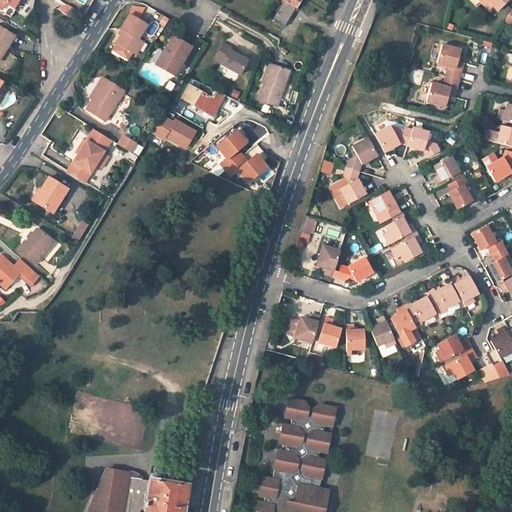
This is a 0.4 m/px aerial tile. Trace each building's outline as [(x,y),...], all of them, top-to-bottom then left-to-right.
[(298,0),(282,0),(271,19),(283,25),(298,0)] [(72,18),(76,10),(63,3),(59,12),(72,18)] [(129,14),(139,18),(143,8),(132,4),(129,14)] [(511,4),(510,4),(502,19),(511,22),(511,4)] [(7,6),(3,13),(11,17),(15,11),(7,6)] [(148,26),(130,15),(122,29),(124,31),(117,43),(135,55),(143,41),(140,39),(148,26)] [(0,56),(16,32),(0,22),(0,56)] [(191,45),(172,34),(163,49),(166,50),(158,65),(175,75),(191,45)] [(441,72),(455,76),(461,59),(454,57),(458,45),(438,39),(432,58),(444,62),(441,72)] [(222,42),(213,58),(220,62),(219,64),(237,75),(246,60),(234,53),(235,50),(222,42)] [(288,71),(268,63),(256,100),(275,107),(288,71)] [(410,71),(411,83),(421,82),(420,71),(410,71)] [(455,76),(441,72),(438,82),(427,78),(422,97),(440,102),(443,92),(450,94),(455,76)] [(127,90),(105,77),(100,85),(104,87),(90,111),(110,121),(127,90)] [(214,115),(226,94),(207,85),(204,92),(193,86),(186,98),(214,115)] [(496,116),(511,120),(511,100),(508,100),(505,106),(500,105),(496,116)] [(154,130),(164,136),(174,121),(163,115),(154,130)] [(396,140),(406,143),(412,124),(404,122),(402,125),(393,123),(389,126),(387,121),(372,130),(382,148),(396,140)] [(511,145),(511,125),(500,122),(498,130),(494,129),(491,139),(511,145)] [(426,129),(412,124),(406,143),(420,146),(425,154),(439,147),(435,141),(424,138),(426,129)] [(223,162),(228,168),(244,154),(239,148),(248,141),(238,128),(219,144),(229,156),(223,162)] [(344,163),(358,167),(361,160),(375,152),(365,134),(349,143),(354,151),(352,153),(349,149),(344,152),(347,156),(344,163)] [(117,145),(132,153),(137,143),(122,135),(117,145)] [(106,151),(88,140),(79,155),(81,156),(76,164),(91,174),(106,151)] [(133,153),(139,156),(144,148),(138,144),(133,153)] [(511,145),(511,150),(505,148),(503,156),(486,165),(495,179),(511,170),(509,165),(511,163),(511,145)] [(123,158),(134,163),(137,157),(126,151),(123,158)] [(249,160),(244,154),(228,168),(233,174),(239,169),(249,181),(268,164),(258,152),(249,160)] [(460,170),(449,152),(432,163),(437,171),(431,175),(436,184),(460,170)] [(323,161),(320,172),(330,175),(334,164),(323,161)] [(358,167),(344,163),(341,169),(347,178),(339,183),(348,200),(365,189),(357,173),(358,167)] [(70,189),(52,177),(36,202),(55,214),(70,189)] [(454,186),(450,188),(447,190),(457,206),(472,198),(459,177),(451,181),(454,186)] [(368,200),(379,220),(399,209),(387,189),(384,191),(368,200)] [(408,223),(403,214),(378,227),(386,244),(415,228),(411,221),(408,223)] [(298,240),(309,244),(317,221),(306,217),(298,240)] [(79,241),(88,225),(81,221),(71,237),(79,241)] [(488,247),(492,254),(506,246),(501,237),(496,239),(487,224),(472,231),(482,250),(488,247)] [(55,241),(38,226),(34,231),(32,230),(29,234),(30,235),(19,248),(36,263),(55,241)] [(422,240),(418,232),(389,248),(397,264),(422,251),(418,243),(422,240)] [(332,272),(335,263),(340,245),(322,240),(315,260),(325,263),(323,270),(332,272)] [(511,258),(511,255),(506,246),(492,254),(497,261),(490,265),(500,283),(506,280),(505,277),(511,273),(511,268),(508,261),(511,258)] [(21,272),(29,278),(27,280),(32,283),(41,273),(22,256),(15,264),(1,252),(0,253),(0,281),(7,287),(19,274),(21,272)] [(335,263),(332,272),(341,275),(352,270),(355,276),(371,268),(363,253),(348,260),(340,257),(338,264),(335,263)] [(29,278),(21,272),(19,274),(27,280),(29,278)] [(451,278),(465,305),(476,299),(474,295),(480,292),(471,274),(462,278),(459,274),(451,278)] [(511,276),(506,280),(500,283),(505,292),(508,289),(511,295),(511,276)] [(427,290),(439,313),(449,308),(448,305),(459,299),(449,279),(436,286),(436,285),(427,290)] [(410,299),(403,304),(416,325),(423,321),(422,319),(435,311),(425,294),(411,302),(410,299)] [(419,330),(416,325),(403,304),(394,308),(397,314),(389,318),(398,334),(405,330),(407,336),(419,330)] [(295,335),(312,341),(320,313),(311,310),(309,317),(301,314),(295,335)] [(386,344),(396,340),(384,312),(377,315),(379,320),(370,324),(378,342),(385,339),(386,344)] [(333,317),(324,314),(317,339),(336,345),(342,325),(332,321),(333,317)] [(345,324),(347,353),(357,352),(357,346),(364,345),(362,328),(354,329),(354,323),(345,324)] [(511,352),(511,340),(504,325),(497,329),(499,334),(492,339),(502,358),(511,352)] [(442,360),(473,345),(469,339),(461,343),(456,333),(440,342),(443,349),(438,351),(442,360)] [(470,360),(478,356),(475,350),(445,364),(449,374),(454,372),(457,377),(474,369),(470,360)] [(306,360),(319,363),(321,355),(309,351),(306,360)] [(499,375),(509,372),(503,361),(494,365),(499,375)] [(301,398),(287,395),(284,414),(291,416),(290,423),(283,421),(280,440),(286,442),(285,449),(278,448),(274,476),(264,474),(260,494),(264,495),(264,501),(259,500),(257,511),(273,511),(274,511),(282,511),(286,511),(289,501),(327,508),(331,487),(323,485),(328,458),(320,457),(322,449),(330,450),(333,432),(325,430),(327,422),(335,424),(338,406),(323,403),(315,407),(308,406),(301,398)] [(429,429),(422,427),(421,434),(428,436),(429,429)] [(130,472),(107,469),(101,482),(99,494),(96,494),(88,511),(108,511),(112,511),(140,511),(141,510),(145,510),(144,511),(184,511),(189,484),(150,479),(150,480),(130,477),(130,472)] [(326,511),(327,508),(289,501),(286,511),(326,511)]
